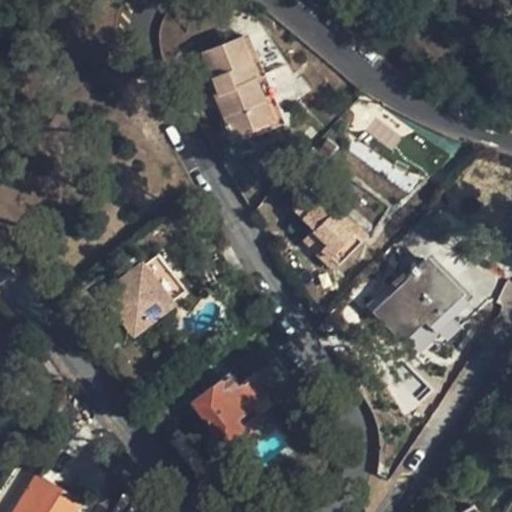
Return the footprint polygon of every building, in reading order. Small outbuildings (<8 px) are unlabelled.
[(233,135),(274,119),(257,75),(260,73),(245,34),(204,50),(213,73),(212,75),(218,91),(215,92),(233,135)] [(279,191),(293,204),(309,185),(295,172),(279,191)] [(335,269),(367,235),(335,207),(334,208),(309,185),(293,204),(315,225),(309,232),(323,245),(316,252),(335,269)] [(340,202),(335,207),(367,235),(371,230),(340,202)] [(303,239),(316,252),(323,245),(309,232),(303,239)] [(124,303),(117,311),(125,323),(138,326),(169,302),(160,289),(175,278),(156,254),(105,294),(109,301),(117,295),(124,303)] [(438,328),(466,300),(426,259),(374,308),(403,339),(427,318),(438,328)] [(184,290),(175,278),(160,289),(169,302),(184,290)] [(109,301),(117,311),(124,303),(117,295),(109,301)] [(238,382),(227,370),(193,398),(223,438),(258,411),(253,405),(291,374),(275,353),(238,382)] [(73,511),(81,500),(38,473),(12,511),(73,511)]
